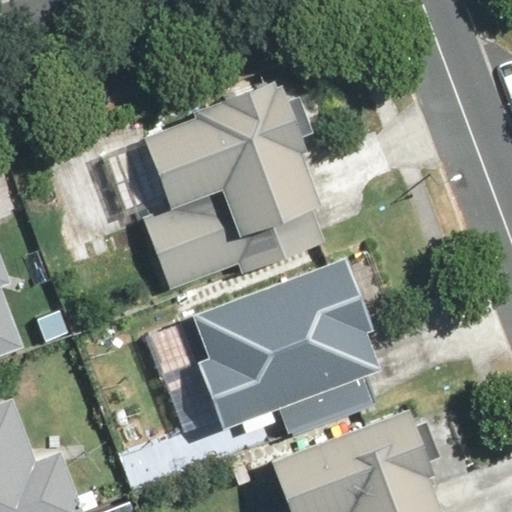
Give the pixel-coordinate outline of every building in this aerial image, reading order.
[(324,118),(338,113),(323,69),(309,73),(301,51),(209,82),(214,98),(156,118),(181,193),(153,203),(178,277),(340,221),(330,190),(341,186),(325,140),(331,138),(324,118)] [(305,417),(393,384),(381,352),(396,346),(382,306),(392,302),(367,236),(213,294),(229,335),(208,343),(232,409),(294,386),(305,417)] [(0,342),(21,335),(0,277),(0,272),(10,269),(0,241),(0,342)] [(0,511),(56,511),(84,502),(61,437),(37,446),(14,384),(0,389),(0,511)] [(311,511),(455,511),(453,505),(465,501),(447,453),(462,448),(438,384),(291,438),(317,510),(311,511)]
